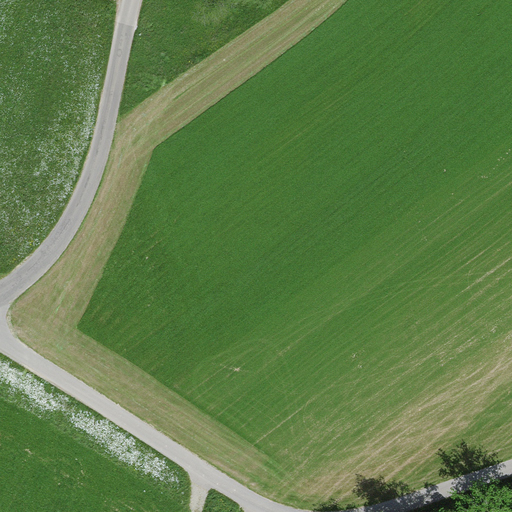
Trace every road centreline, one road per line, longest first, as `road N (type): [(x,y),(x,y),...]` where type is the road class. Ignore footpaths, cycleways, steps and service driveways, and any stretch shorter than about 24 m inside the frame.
road 1 (unclassified): [(0,303),(58,240),(87,189),(131,0)]
road 2 (unclassified): [(270,511),(0,333)]
road 3 (unclassified): [(511,467),(378,511)]
